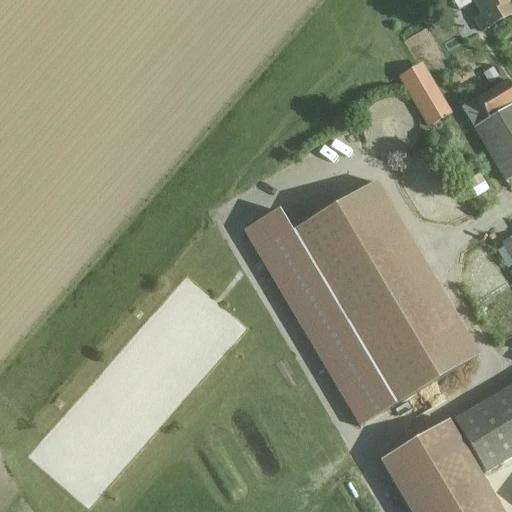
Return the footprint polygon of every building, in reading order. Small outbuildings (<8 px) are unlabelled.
[(506,6),(509,3),(507,0),(460,0),(465,7),(472,3),(480,18),(474,22),(480,33),(511,16),(506,6)] [(511,178),(511,91),(506,82),(460,109),(467,120),(457,126),(463,136),(472,130),(504,183),(511,178)] [(359,429),(478,358),(375,184),(290,235),(277,213),(243,233),(359,429)] [(511,238),(500,246),(511,265),(511,238)] [(511,296),(511,282),(510,279),(500,285),(508,299),(511,296)] [(511,458),(511,387),(453,423),(484,475),(511,458)] [(379,464),(407,511),(499,511),(447,423),(379,464)]
